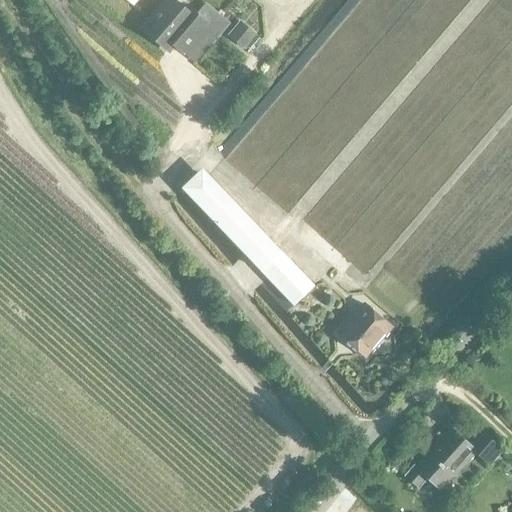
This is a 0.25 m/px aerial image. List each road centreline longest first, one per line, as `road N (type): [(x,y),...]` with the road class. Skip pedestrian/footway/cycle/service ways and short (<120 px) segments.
road 1 (unclassified): [(367,438),(163,209),(163,187)]
road 2 (track): [(281,232),(480,0)]
road 3 (track): [(511,112),(370,276),(360,281),(344,268),(318,266)]
road 4 (track): [(8,0),(76,114),(158,197)]
road 5 (unclassified): [(367,438),(511,283)]
road 6 (track): [(511,254),(434,341),(360,281)]
